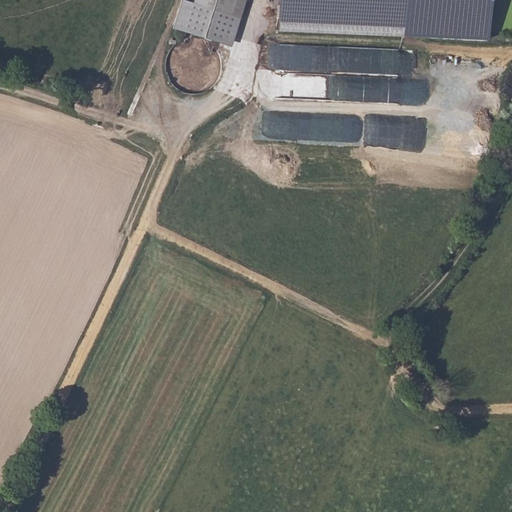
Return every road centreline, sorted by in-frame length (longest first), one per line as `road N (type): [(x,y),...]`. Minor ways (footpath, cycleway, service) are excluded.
road 1 (track): [(144,226),(381,338),(449,266),(511,158)]
road 2 (track): [(4,511),(180,136)]
road 3 (track): [(0,86),(180,136)]
road 4 (track): [(381,338),(431,408),(511,406)]
road 5 (track): [(180,136),(232,89),(259,0)]
